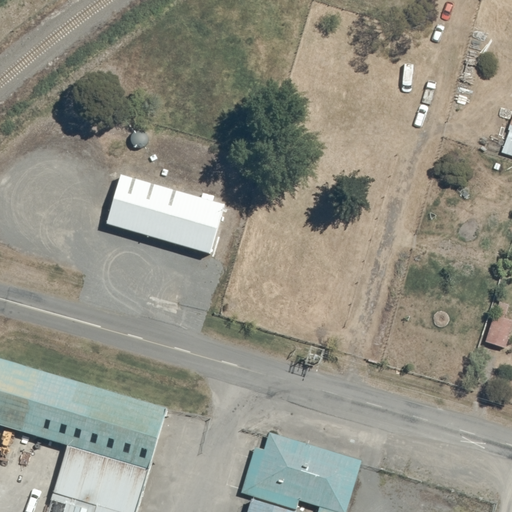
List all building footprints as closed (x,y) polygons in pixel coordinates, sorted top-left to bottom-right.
[(226,198),(122,172),(109,227),(212,253),(226,198)] [(508,303),(496,299),(484,341),(503,347),(511,320),(503,317),(508,303)] [(151,391),(0,349),(0,414),(134,451),(151,391)] [(349,446),(243,416),(226,477),(332,507),(349,446)] [(311,511),(312,510),(237,490),(230,511),(311,511)]
